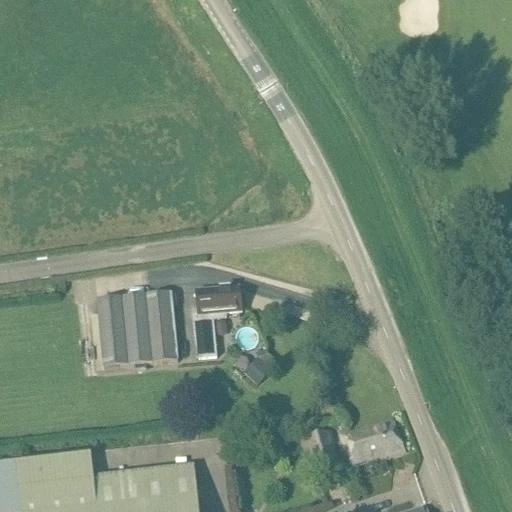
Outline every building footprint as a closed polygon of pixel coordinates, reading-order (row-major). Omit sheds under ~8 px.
[(199,318),(195,319),(192,319),(196,362),(217,361),(214,323),(227,322),(226,315),(241,314),(239,289),(196,294),(199,318)] [(103,371),(178,364),(171,295),(96,303),(103,371)] [(258,359),(243,375),(258,388),(272,371),(258,359)] [(342,439),(348,457),(353,471),(405,454),(394,422),(342,439)] [(332,433),(301,442),(306,462),(312,461),(316,475),(339,468),(333,447),(336,446),(332,433)] [(234,446),(225,447),(227,469),(237,468),(234,446)] [(199,511),(194,467),(93,478),(91,456),(0,466),(0,511),(199,511)]
